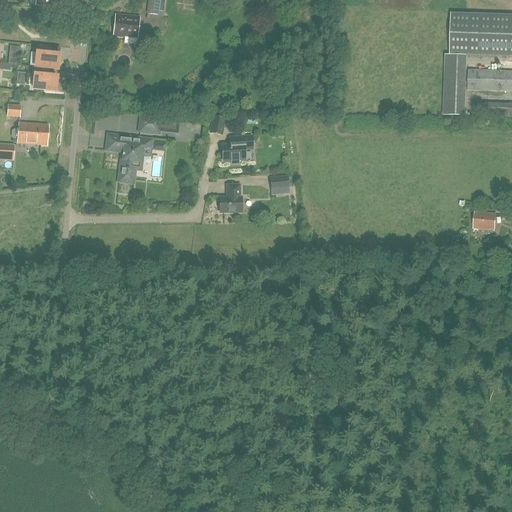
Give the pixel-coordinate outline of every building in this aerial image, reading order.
[(41,0),(41,9),(63,11),(64,0),(41,0)] [(159,15),(160,0),(147,0),(146,13),(159,15)] [(137,38),(139,16),(115,14),(113,36),(137,38)] [(511,15),(451,14),(450,55),(511,56),(511,15)] [(36,67),(48,68),(57,69),(59,55),(51,55),(51,52),(50,52),(51,46),(52,47),(52,46),(38,45),(38,51),(37,51),(36,64),(36,65),(36,67)] [(48,68),(36,67),(36,71),(35,71),(33,89),(55,91),(57,77),(49,77),(49,74),(48,74),(48,68)] [(511,91),(511,71),(468,69),(468,90),(511,91)] [(449,117),(470,117),(470,105),(465,105),(465,91),(449,91),(449,117)] [(8,105),(7,116),(19,117),(20,106),(8,105)] [(141,117),(139,132),(159,134),(160,119),(141,117)] [(221,135),(224,120),(213,117),(210,133),(221,135)] [(19,123),(18,130),(14,129),(12,131),(12,137),(13,138),(17,139),(17,143),(46,145),(48,125),(19,123)] [(150,155),(151,140),(110,135),(108,150),(124,152),(123,159),(121,159),(119,177),(119,179),(121,179),(123,180),(124,181),(126,182),(128,182),(130,181),(131,180),(134,180),(134,179),(136,162),(141,162),(142,154),(150,155)] [(253,149),(252,136),(230,138),(230,145),(222,146),(223,162),(231,161),(231,164),(239,163),(238,161),(245,160),(244,152),(246,150),(253,149)] [(0,145),(0,159),(13,160),(14,146),(0,145)] [(271,190),(288,188),(287,177),(270,179),(271,190)] [(220,213),(242,212),(241,198),(240,198),(239,185),(227,186),(227,198),(219,198),(220,213)] [(495,231),(497,214),(475,212),(474,229),(495,231)]
